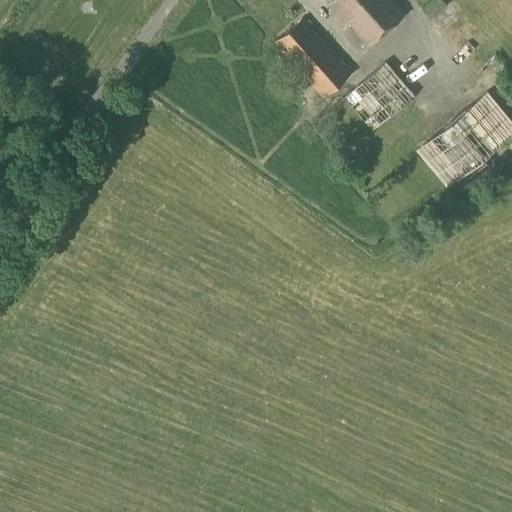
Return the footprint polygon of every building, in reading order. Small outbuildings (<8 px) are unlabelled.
[(327,0),(329,2),(327,3),(344,23),(348,20),(369,45),(404,15),(390,0),(327,0)] [(429,20),(446,6),(440,0),(432,0),(421,10),(429,20)] [(323,97),(351,72),(303,18),(275,42),(323,97)] [(371,132),(413,95),(385,61),(342,98),(371,132)] [(468,192),(494,172),(482,158),(511,132),(511,122),(486,92),(416,150),(446,187),(457,179),(468,192)]
